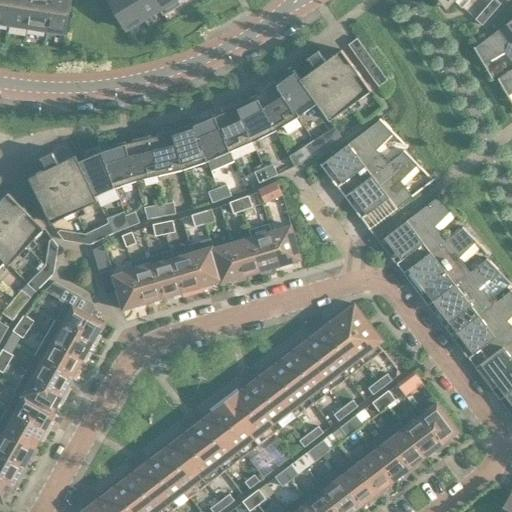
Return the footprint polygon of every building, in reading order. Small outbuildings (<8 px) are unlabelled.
[(0,0),(0,23),(7,25),(10,0),(0,0)] [(10,0),(7,25),(26,28),(30,0),(10,0)] [(30,0),(26,28),(45,30),(49,0),(30,0)] [(49,0),(45,30),(65,34),(70,0),(49,0)] [(143,20),(130,0),(107,0),(126,30),(143,20)] [(130,0),(143,20),(159,10),(153,0),(130,0)] [(176,0),(175,0),(153,0),(159,10),(176,0)] [(437,0),(438,0),(437,0),(451,0),(454,2),(461,9),(468,0),(437,0)] [(500,5),(499,4),(494,0),(491,0),(487,6),(493,12),(500,5)] [(487,6),(480,13),(487,19),(493,12),(487,6)] [(480,13),(474,20),(481,26),(487,19),(480,13)] [(482,65),(505,52),(511,60),(511,19),(473,49),(482,65)] [(356,39),(347,45),(377,87),(386,81),(356,39)] [(300,80),(317,104),(316,104),(329,121),(343,111),(340,107),(353,97),(356,102),(370,91),(340,50),(325,62),(317,51),(307,59),(315,69),(300,79),(300,80)] [(511,69),(497,81),(506,97),(511,93),(511,69)] [(300,79),(293,70),(280,80),(281,82),(276,86),(275,86),(297,118),(298,117),(316,104),(317,104),(300,80),(300,79)] [(276,131),(297,118),(275,86),(276,86),(275,83),(261,92),(262,94),(257,97),(256,97),(274,131),(276,131)] [(237,107),(236,107),(251,143),(274,131),(256,97),(257,97),(256,95),(241,102),(242,104),(237,107)] [(229,152),(251,143),(236,107),(237,107),(236,105),(220,111),(221,114),(215,116),(214,117),(229,152)] [(208,161),(229,152),(214,117),(215,116),(214,114),(198,121),(199,123),(193,126),(206,162),(208,161)] [(344,198),(350,194),(385,166),(374,151),(393,133),(380,120),(325,161),(341,183),(335,187),(344,198)] [(171,133),(182,170),(183,170),(206,162),(193,126),(193,124),(177,129),(178,131),(172,133),(171,133)] [(159,176),(182,170),(171,133),(172,133),(171,131),(156,134),(157,137),(150,138),(159,176)] [(132,142),(125,144),(135,181),(159,176),(150,138),(150,136),(132,140),(132,142)] [(312,141),(319,151),(327,146),(320,136),(312,141)] [(319,151),(312,141),(304,147),(310,157),(319,151)] [(114,188),(135,181),(125,144),(125,142),(107,148),(108,150),(101,152),(114,188)] [(84,159),(78,162),(77,162),(94,197),(95,197),(114,188),(101,152),(100,150),(83,157),(84,159)] [(404,151),(385,166),(350,194),(365,214),(359,218),(368,230),(410,198),(398,183),(417,164),(404,151)] [(95,197),(94,197),(77,162),(78,162),(75,156),(57,164),(52,153),(40,158),(46,170),(28,178),(51,224),(66,216),(64,212),(79,205),(81,209),(97,201),(95,197)] [(263,169),(267,179),(276,175),(272,165),(263,169)] [(253,173),(258,183),(267,179),(263,169),(253,173)] [(263,203),(280,195),(275,184),(258,192),(263,203)] [(221,200),(230,196),(226,185),(217,189),(221,200)] [(221,200),(217,189),(207,192),(211,203),(221,200)] [(0,257),(4,262),(7,266),(20,253),(16,250),(27,238),(31,242),(43,229),(7,194),(0,201),(0,257)] [(247,196),(238,200),(242,211),(251,208),(247,196)] [(408,271),(444,242),(433,228),(451,210),(438,197),(384,238),(400,259),(394,264),(403,275),(408,271)] [(242,211),(238,200),(229,203),(233,214),(242,211)] [(163,205),(165,216),(174,214),(172,203),(163,205)] [(165,216),(163,205),(153,206),(155,218),(165,216)] [(210,210),(200,213),(204,224),(213,221),(210,210)] [(125,216),(129,227),(138,223),(134,212),(125,216)] [(200,213),(191,216),(194,227),(204,224),(200,213)] [(115,220),(120,231),(129,227),(125,216),(115,220)] [(171,221),(162,223),(164,235),(174,233),(171,221)] [(162,223),(152,225),(154,237),(164,235),(162,223)] [(107,224),(100,227),(105,237),(112,234),(107,224)] [(270,232),(280,266),(300,260),(290,226),(270,232)] [(105,237),(100,227),(92,231),(97,241),(105,237)] [(462,228),(444,242),(408,271),(424,291),(418,295),(427,307),(432,302),(468,274),(457,260),(475,241),(462,228)] [(71,242),(66,232),(59,231),(57,233),(63,241),(71,242)] [(92,231),(84,235),(89,245),(97,241),(92,231)] [(71,242),(80,244),(75,234),(66,232),(71,242)] [(250,238),(260,272),(280,266),(270,232),(250,238)] [(121,237),(125,248),(135,244),(131,233),(121,237)] [(89,245),(84,235),(75,234),(80,244),(89,245)] [(250,238),(231,244),(241,277),(260,272),(250,238)] [(201,287),(220,281),(211,249),(212,249),(209,239),(188,246),(190,253),(191,253),(201,287)] [(57,248),(51,240),(49,241),(47,248),(55,256),(57,248)] [(220,283),(241,277),(231,244),(212,249),(211,249),(220,281),(220,283)] [(91,251),(99,273),(111,269),(103,247),(91,251)] [(55,256),(47,248),(46,257),(54,265),(55,256)] [(150,257),(162,298),(181,293),(171,259),(172,259),(170,251),(150,257)] [(191,253),(190,253),(172,259),(171,259),(181,293),(201,287),(191,253)] [(54,265),(46,257),(44,266),(52,274),(54,265)] [(132,270),(142,304),(162,298),(150,257),(130,263),(132,270)] [(486,259),(468,274),(432,302),(448,322),(442,327),(451,338),(456,334),(456,333),(492,305),(481,291),(499,273),(486,259)] [(52,274),(44,266),(38,272),(46,280),(52,274)] [(122,310),(142,304),(132,270),(112,276),(122,310)] [(46,280),(38,272),(32,278),(40,286),(46,280)] [(40,286),(32,278),(27,285),(34,292),(40,286)] [(54,321),(92,342),(103,324),(89,316),(94,306),(54,283),(44,293),(59,301),(62,307),(54,321)] [(23,306),(30,298),(21,291),(14,298),(23,306)] [(466,358),(475,370),(480,365),(511,339),(511,332),(505,323),(511,315),(511,292),(510,291),(492,305),(456,333),(456,334),(472,354),(466,358)] [(23,306),(14,298),(8,306),(17,313),(23,306)] [(350,300),(326,317),(78,506),(82,511),(171,511),(382,351),(362,325),(366,321),(350,300)] [(33,322),(23,315),(18,324),(27,330),(33,322)] [(54,321),(44,339),(82,360),(92,342),(54,321)] [(27,330),(18,324),(12,332),(22,338),(27,330)] [(34,356),(41,360),(72,378),(82,360),(44,339),(34,356)] [(511,339),(480,365),(496,385),(490,390),(499,401),(504,397),(511,390),(511,339)] [(0,353),(0,360),(7,365),(12,356),(2,350),(0,353)] [(72,378),(41,360),(34,356),(24,374),(62,395),(72,378)] [(421,384),(419,381),(413,372),(412,372),(404,378),(411,388),(413,390),(421,384)] [(14,392),(16,393),(52,413),(62,395),(24,374),(14,392)] [(386,376),(376,382),(380,388),(390,381),(386,376)] [(371,395),(380,388),(376,382),(367,389),(371,395)] [(387,391),(379,397),(386,407),(394,401),(387,391)] [(54,414),(52,413),(16,393),(6,410),(44,431),(54,414)] [(378,413),(386,407),(379,397),(371,403),(378,413)] [(458,432),(431,397),(415,410),(420,417),(441,445),(458,432)] [(351,401),(342,408),(346,414),(356,407),(351,401)] [(346,414),(342,408),(332,416),(337,421),(346,414)] [(0,429),(34,449),(44,431),(6,410),(0,420),(0,429)] [(347,422),(354,431),(362,425),(355,416),(347,422)] [(425,457),(441,445),(420,417),(404,428),(403,429),(425,457)] [(354,431),(347,422),(339,428),(346,437),(354,431)] [(382,435),(408,469),(425,457),(403,429),(404,428),(399,422),(382,435)] [(317,428),(308,435),(312,441),(321,434),(317,428)] [(0,429),(0,453),(24,467),(34,449),(0,429)] [(303,447),(312,441),(308,435),(298,442),(303,447)] [(366,447),(392,482),(408,469),(382,435),(366,447)] [(322,441),(314,447),(321,456),(329,450),(322,441)] [(314,447),(306,453),(298,459),(305,468),(321,456),(314,447)] [(350,459),(376,494),(392,482),(366,447),(350,459)] [(0,476),(14,484),(18,487),(28,469),(24,467),(0,453),(0,476)] [(289,481),(305,468),(298,459),(282,472),(289,481)] [(333,472),(360,506),(376,494),(350,459),(333,472)] [(289,481),(282,472),(274,478),(281,487),(289,481)] [(317,484),(338,511),(352,511),(360,506),(333,472),(317,484)] [(0,502),(3,504),(14,484),(0,476),(0,502)] [(248,489),(257,482),(253,476),(243,484),(248,489)] [(301,497),(312,511),(338,511),(317,484),(301,497)] [(249,496),(257,506),(264,500),(257,490),(249,496)] [(511,511),(511,494),(510,494),(500,511),(511,511)] [(218,503),(223,508),(232,501),(228,495),(218,503)] [(257,506),(249,496),(241,502),(249,511),(257,506)] [(287,511),(312,511),(301,497),(285,509),(287,511)] [(210,511),(217,511),(223,508),(218,503),(209,510),(210,511)]
